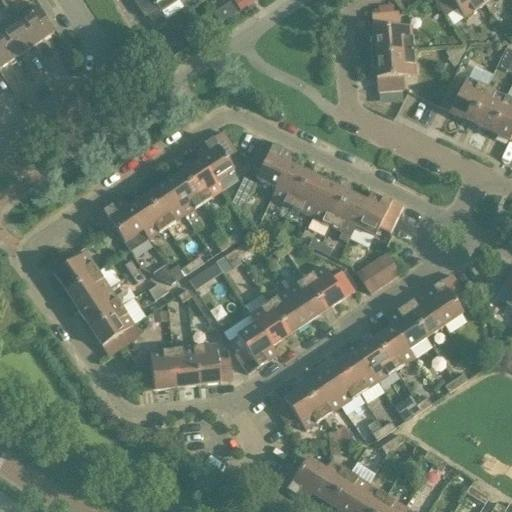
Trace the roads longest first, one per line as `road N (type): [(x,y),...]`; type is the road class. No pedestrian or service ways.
road 1 (residential): [(455,228),(239,114),(45,235),(24,256),(128,413),(228,402)]
road 2 (residential): [(228,402),(435,263),(455,228)]
road 3 (residential): [(478,175),(350,113),(344,24),(381,0)]
road 4 (residential): [(9,148),(98,63),(69,0)]
road 5 (residential): [(228,402),(247,442),(251,481),(293,511)]
